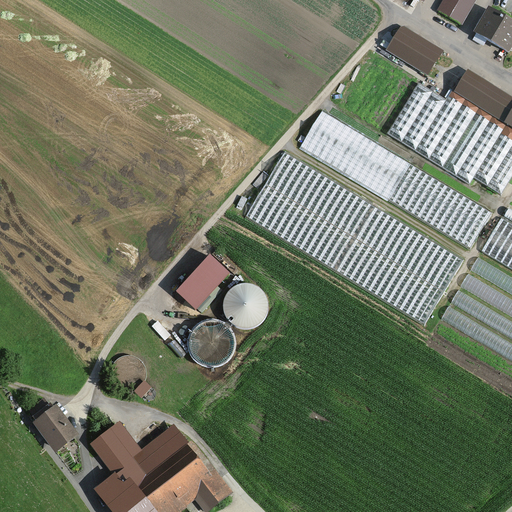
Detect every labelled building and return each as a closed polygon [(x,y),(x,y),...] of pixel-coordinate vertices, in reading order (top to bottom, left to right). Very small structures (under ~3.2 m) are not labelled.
[(477,0),(448,0),(441,12),(463,25),(477,0)] [(511,22),(493,11),(479,36),(511,55),(511,22)] [(444,53),(404,29),(389,53),(430,77),(444,53)] [(511,96),(471,71),(457,94),(511,128),(511,96)] [(511,178),(511,142),(422,87),(390,135),(472,186),(475,181),(501,196),(511,178)] [(492,215),(325,114),(303,150),(470,250),(492,215)] [(464,263),(287,156),(249,219),(426,326),(464,263)] [(511,227),(503,222),(484,253),(511,270),(511,227)] [(511,278),(478,258),(470,271),(511,295),(511,278)] [(215,260),(182,297),(199,312),(232,275),(215,260)] [(461,287),(511,317),(511,300),(469,275),(461,287)] [(248,285),(239,286),(234,288),(227,296),(224,303),(224,312),(227,319),(231,324),(237,328),(245,330),(252,330),(260,326),(266,320),(269,313),(269,305),(267,298),(263,291),(256,287),(248,285)] [(511,322),(459,291),(451,304),(511,340),(511,322)] [(511,361),(511,344),(449,307),(441,320),(511,361)] [(212,323),(204,324),(199,326),(192,334),(189,341),(189,350),(192,357),(196,362),(202,367),(210,368),(217,368),(225,364),(231,358),(234,351),(234,343),(232,336),(227,330),(221,325),(212,323)] [(511,366),(440,323),(434,332),(511,379),(511,366)] [(47,400),(31,413),(62,454),(78,442),(47,400)] [(120,423),(89,446),(113,477),(94,491),(110,511),(181,511),(195,501),(204,511),(209,511),(233,494),(189,437),(185,440),(174,426),(142,451),(120,423)]
